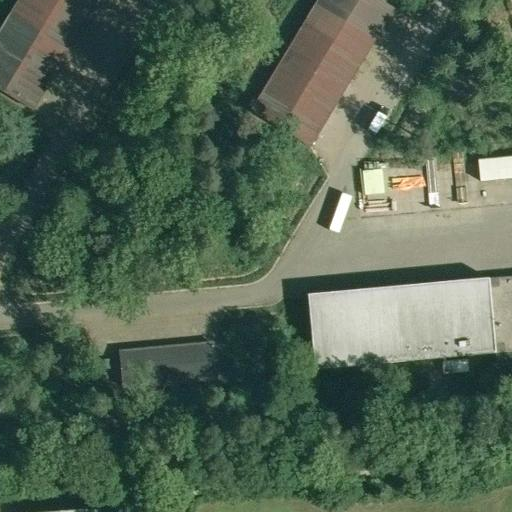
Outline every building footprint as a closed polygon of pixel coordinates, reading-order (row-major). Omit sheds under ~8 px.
[(19,0),(0,32),(0,90),(32,110),(97,0),(19,0)] [(319,0),(252,112),(309,147),(391,10),(374,0),(319,0)] [(372,136),(379,125),(359,113),(352,124),(372,136)] [(480,182),(511,178),(511,157),(478,160),(480,182)] [(511,276),(311,296),(318,370),(497,353),(511,351),(511,276)] [(119,353),(122,387),(215,379),(212,345),(119,353)] [(511,351),(497,353),(498,365),(511,363),(511,351)] [(444,374),(468,372),(467,360),(443,362),(444,374)]
